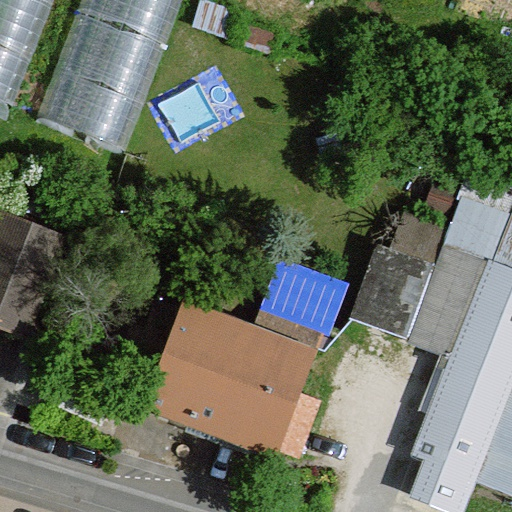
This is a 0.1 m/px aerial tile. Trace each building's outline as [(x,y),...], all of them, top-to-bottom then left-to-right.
[(0,0),(0,98),(11,103),(52,0),(0,0)] [(182,0),(83,0),(38,122),(127,149),(182,0)] [(4,219),(0,230),(0,329),(28,339),(64,240),(4,219)] [(288,253),(271,308),(342,329),(358,274),(288,253)] [(428,454),(414,492),(457,509),(470,474),(511,366),(511,267),(488,259),(445,370),(415,449),(428,454)] [(187,318),(152,412),(282,461),(317,367),(187,318)] [(511,366),(470,474),(511,489),(511,366)]
